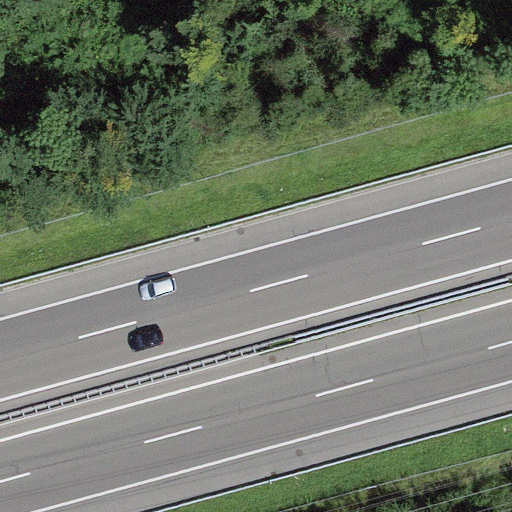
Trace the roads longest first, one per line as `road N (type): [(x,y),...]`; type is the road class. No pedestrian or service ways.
road 1 (motorway): [(0,484),(511,343)]
road 2 (motorway): [(511,220),(0,360)]
